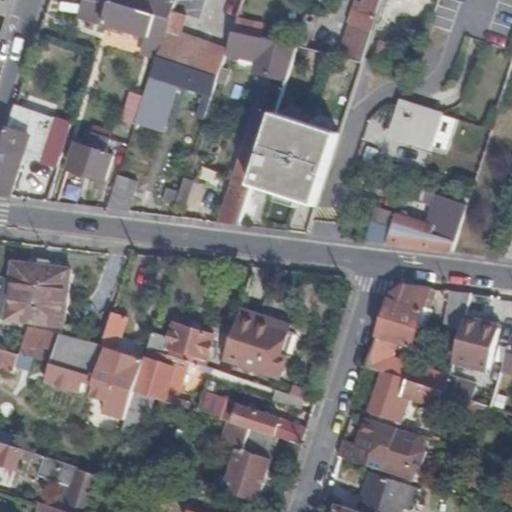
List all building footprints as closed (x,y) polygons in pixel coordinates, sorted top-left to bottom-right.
[(115,0),(113,5),(172,23),(175,14),(178,3),(168,0),(115,0)] [(386,0),(368,0),(363,17),(368,19),(354,63),(365,65),(386,0)] [(172,23),(113,5),(107,26),(151,39),(154,30),(168,35),(172,23)] [(160,59),(219,79),(228,54),(182,37),(188,18),(175,14),(172,23),(168,35),(164,46),(160,59)] [(259,26),(239,19),(235,34),(256,39),(259,26)] [(151,39),(164,46),(168,35),(154,30),(151,39)] [(287,82),(299,49),(290,47),(256,39),(235,34),(229,51),(258,61),(255,73),(287,82)] [(299,49),(301,42),(293,39),(290,47),(299,49)] [(405,49),(385,42),(377,63),(399,70),(405,49)] [(354,63),(299,49),(287,82),(281,101),(276,116),(275,119),(248,203),(239,228),(261,230),(284,158),(278,156),(283,138),(290,141),(303,145),(317,104),(334,109),(323,146),(320,145),(292,234),(309,236),(364,68),(365,65),(354,63)] [(197,119),(206,122),(219,79),(160,59),(147,97),(146,100),(154,103),(162,80),(205,95),(197,119)] [(125,122),(138,126),(146,100),(147,97),(134,94),(125,122)] [(264,112),(276,116),(281,101),(268,98),(264,112)] [(403,101),(394,131),(413,138),(410,144),(434,153),(446,116),(403,101)] [(257,113),(275,119),(276,116),(264,112),(258,109),(257,113)] [(229,197),(248,203),(275,119),(257,113),(249,135),(250,137),(229,197)] [(65,154),(74,127),(55,121),(46,149),(65,154)] [(93,136),(111,141),(114,134),(96,128),(93,136)] [(394,131),(392,138),(410,144),(413,138),(394,131)] [(8,136),(31,143),(32,140),(9,132),(8,136)] [(0,194),(2,198),(12,199),(31,143),(8,136),(0,160),(0,194)] [(112,141),(111,141),(93,136),(89,149),(80,147),(73,170),(108,181),(115,158),(107,155),(112,141)] [(284,158),(290,141),(283,138),(278,156),(284,158)] [(110,211),(129,214),(139,184),(120,177),(110,211)] [(186,179),(176,210),(185,212),(195,182),(186,179)] [(378,208),(367,243),(452,254),(468,206),(428,193),(424,205),(440,211),(435,224),(378,208)] [(220,225),(239,228),(248,203),(229,197),(220,225)] [(2,322),(66,330),(73,273),(14,266),(13,283),(7,283),(2,322)] [(393,298),(369,371),(384,376),(447,396),(451,381),(393,363),(397,351),(392,349),(393,345),(413,352),(431,293),(406,290),(393,298)] [(469,312),(473,298),(453,296),(450,308),(469,312)] [(292,328),(242,311),(240,318),(290,335),(292,328)] [(129,320),(115,315),(102,353),(97,370),(114,376),(114,379),(96,373),(93,380),(126,390),(136,393),(146,363),(113,352),(116,341),(122,343),(129,320)] [(290,335),(240,318),(225,362),(280,380),(287,359),(283,357),(290,335)] [(467,323),(460,350),(493,359),(501,332),(467,323)] [(190,365),(204,369),(214,339),(177,327),(172,341),(155,336),(150,352),(174,360),(190,365)] [(511,379),(511,335),(502,377),(511,379)] [(97,370),(102,353),(60,339),(51,366),(53,367),(93,380),(96,373),(97,370)] [(412,356),(413,352),(393,345),(392,349),(397,351),(412,356)] [(21,374),(25,359),(0,351),(0,371),(15,376),(16,372),(21,374)] [(176,407),(190,365),(174,360),(172,368),(156,363),(155,364),(147,361),(146,363),(136,393),(155,401),(176,407)] [(108,405),(106,412),(118,416),(126,390),(93,380),(53,367),(47,386),(83,397),(86,386),(96,390),(93,400),(108,405)] [(447,396),(384,376),(371,417),(404,428),(410,411),(403,408),(405,400),(413,403),(439,412),(442,403),(447,405),(449,397),(447,396)] [(451,381),(447,396),(449,397),(463,402),(468,387),(451,381)] [(136,394),(136,393),(126,390),(118,416),(127,419),(136,394)] [(125,424),(123,433),(143,439),(155,401),(136,393),(136,394),(127,419),(125,424)] [(222,422),(227,424),(276,440),(277,439),(296,445),(302,427),(232,402),(232,400),(212,394),(205,412),(223,419),(222,422)] [(403,408),(410,411),(413,403),(405,400),(403,408)] [(104,417),(125,424),(127,419),(118,416),(106,412),(104,417)] [(427,455),(423,442),(422,441),(369,422),(369,424),(361,450),(345,445),(340,462),(347,463),(347,462),(374,471),(388,476),(414,484),(417,486),(422,471),(427,455)] [(258,506),(279,442),(276,440),(227,424),(222,442),(227,448),(238,451),(224,494),(258,506)] [(80,472),(81,470),(0,444),(0,486),(9,489),(19,460),(44,468),(40,478),(74,489),(66,511),(89,511),(93,499),(100,478),(80,472)] [(414,484),(388,476),(374,471),(366,498),(369,500),(365,511),(404,511),(405,511),(412,491),(414,484)] [(331,488),(326,503),(340,507),(349,511),(354,496),(331,488)] [(115,490),(108,511),(109,511),(141,511),(145,501),(115,490)] [(412,491),(405,511),(409,511),(416,511),(422,494),(412,491)] [(89,511),(97,511),(101,501),(93,499),(89,511)]
